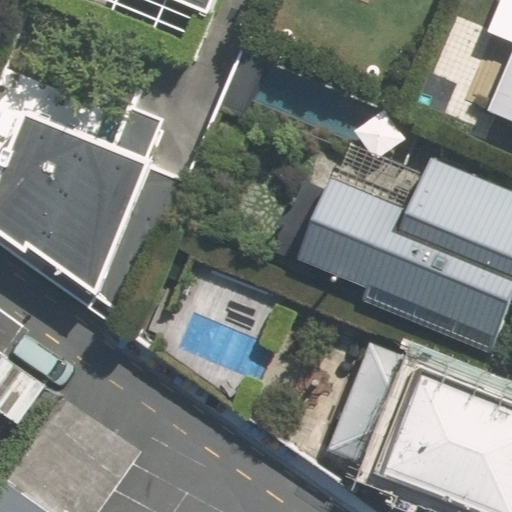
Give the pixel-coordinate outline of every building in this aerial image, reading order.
[(511,34),(479,118),(511,130),(511,34)] [(184,175),(33,115),(0,199),(0,216),(131,309),(184,175)] [(310,161),(277,236),(506,337),(511,323),(511,190),(441,159),(419,209),(310,161)] [(511,511),(511,399),(383,343),(340,443),(500,511),(511,511)] [(0,511),(66,511),(2,467),(0,470),(0,511)]
